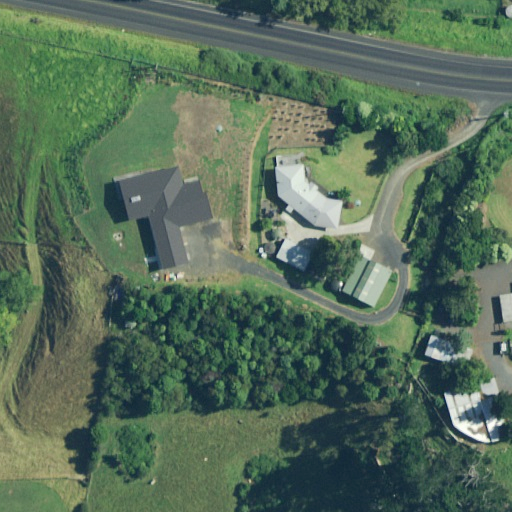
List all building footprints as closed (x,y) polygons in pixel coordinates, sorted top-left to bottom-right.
[(306,182),(305,165),(278,167),(278,196),(289,204),(285,209),(290,213),(293,208),(316,225),(335,229),(341,201),(325,198),(316,191),(320,184),(312,178),(308,184),(306,182)] [(240,239),(201,225),(191,254),(231,267),(240,239)] [(278,229),(268,231),(270,242),(280,240),(278,229)] [(310,251),(287,238),(277,257),(300,269),(310,251)] [(393,270),(368,258),(350,295),(375,307),(393,270)] [(511,293),(500,295),(503,322),(511,321),(511,293)] [(472,350),(432,335),(424,354),(465,370),(472,350)] [(446,390),(454,425),(484,443),(509,437),(494,378),(446,390)]
